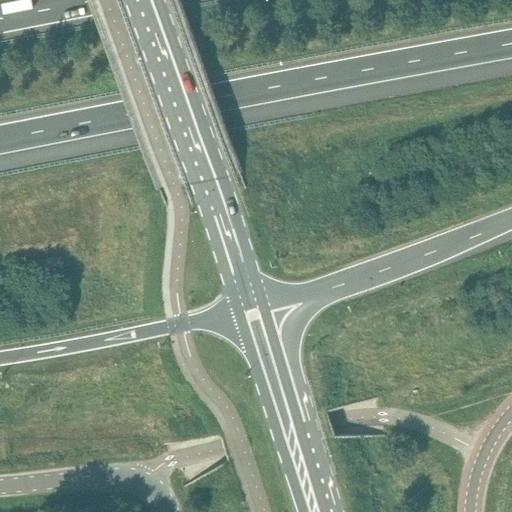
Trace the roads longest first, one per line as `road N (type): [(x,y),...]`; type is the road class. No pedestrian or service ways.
road 1 (motorway): [(0,142),(511,45)]
road 2 (tertiary): [(250,306),(149,0)]
road 3 (motorway): [(250,306),(511,215)]
road 4 (motorway): [(0,362),(250,306)]
road 5 (unclassified): [(317,511),(250,306)]
road 6 (unclassified): [(168,511),(148,486),(120,475),(0,486)]
